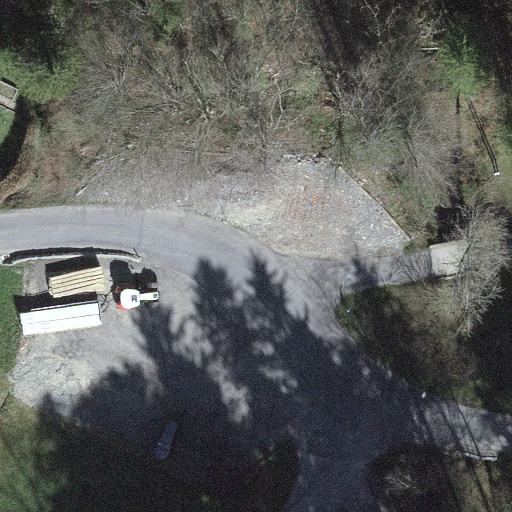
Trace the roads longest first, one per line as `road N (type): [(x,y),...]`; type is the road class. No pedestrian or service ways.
road 1 (unclassified): [(335,407),(278,309),(211,269),(96,238),(0,246)]
road 2 (track): [(511,243),(247,291)]
road 3 (unclassified): [(511,438),(335,407)]
